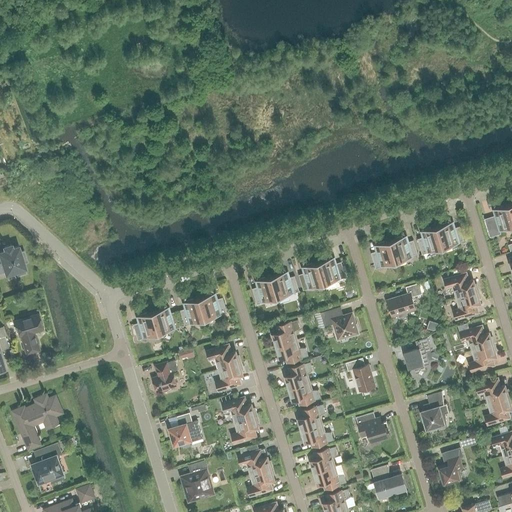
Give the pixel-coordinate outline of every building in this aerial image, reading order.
[(489,217),(494,233),(511,227),(511,215),(509,204),(497,208),(499,214),(489,217)] [(450,229),(448,223),(437,226),(443,248),(464,242),(460,226),(450,229)] [(443,248),(437,226),(425,230),(427,236),(417,239),(422,254),(443,248)] [(402,237),(390,240),(397,262),(418,255),(413,240),(404,243),(402,237)] [(380,250),(371,253),(375,268),(397,262),(390,240),(378,244),(380,250)] [(0,271),(4,270),(6,275),(16,271),(17,275),(25,273),(24,269),(25,268),(24,263),(27,262),(24,251),(20,252),(18,246),(12,248),(11,245),(3,247),(5,251),(0,252),(0,271)] [(331,265),(330,258),(318,262),(324,284),(346,277),(341,262),(331,265)] [(324,284),(318,262),(306,265),(308,272),(298,274),(303,290),(324,284)] [(283,272),(271,276),(278,298),(299,291),(294,276),(285,278),(283,272)] [(453,286),(456,297),(478,290),(476,284),(475,284),(473,279),(467,281),(465,273),(466,273),(444,279),(446,288),(453,286)] [(278,298),(271,276),(260,279),(261,285),(252,288),(257,304),(278,298)] [(407,293),(387,299),(392,316),(398,314),(399,317),(406,315),(406,311),(415,309),(411,297),(422,294),(419,283),(405,287),(407,293)] [(478,290),(456,297),(459,308),(453,310),(455,319),(478,312),(477,312),(476,312),(474,304),(480,303),(479,298),(480,297),(478,290)] [(211,294),(199,298),(206,319),(227,313),(222,297),(213,300),(211,294)] [(199,298),(187,301),(189,307),(180,310),(184,326),(206,319),(199,298)] [(164,308),(153,312),(159,333),(180,327),(176,311),(166,314),(164,308)] [(360,334),(356,323),(354,323),(351,314),(337,318),(334,308),(320,312),(324,326),(334,323),(339,337),(348,334),(349,337),(360,334)] [(153,312),(141,315),(143,321),(133,324),(138,340),(159,333),(153,312)] [(38,314),(15,321),(19,337),(21,336),(26,354),(39,350),(35,336),(34,336),(33,332),(42,330),(38,314)] [(305,315),(299,317),(301,324),(307,321),(305,315)] [(300,328),(297,319),(274,326),(276,333),(275,333),(276,337),(273,338),(276,345),(296,339),(296,337),(295,337),(294,331),(300,328)] [(472,350),(494,343),(492,336),(490,337),(489,332),(483,334),(481,326),(482,326),(482,325),(459,332),(462,341),(469,339),(472,350)] [(0,370),(6,369),(0,350),(9,347),(2,326),(0,326),(0,370)] [(427,337),(415,341),(417,348),(403,352),(408,367),(413,366),(415,373),(418,372),(421,374),(423,371),(426,370),(424,365),(429,363),(426,352),(431,350),(427,337)] [(297,342),(296,339),(276,345),(278,353),(280,353),(282,357),(287,355),(289,361),(287,361),(287,362),(308,356),(306,347),(299,347),(297,342)] [(494,343),(472,350),(475,361),(469,363),(471,372),(494,365),(493,364),(492,365),(490,357),(496,355),(494,350),(496,350),(494,343)] [(239,355),(237,356),(236,351),(230,352),(227,345),(228,345),(228,344),(206,351),(209,359),(215,357),(219,369),(241,362),(239,355)] [(192,349),(179,353),(181,358),(193,354),(192,349)] [(365,365),(363,357),(345,363),(348,371),(353,369),(359,391),(375,386),(369,364),(365,365)] [(167,362),(167,361),(154,365),(157,372),(158,373),(159,376),(152,378),(156,391),(160,390),(160,391),(162,392),(168,390),(169,388),(177,385),(173,372),(178,370),(175,360),(167,362)] [(291,368),(293,374),(287,375),(288,379),(286,380),(288,388),(309,382),(308,379),(306,373),(312,370),(310,361),(289,368),(289,369),(291,368)] [(241,369),(243,369),(241,362),(219,369),(222,380),(215,382),(218,390),(240,384),(240,383),(239,383),(237,376),(243,374),(241,369)] [(488,402),(510,396),(508,389),(506,389),(505,384),(499,386),(496,379),(498,378),(497,378),(475,384),(478,393),(484,391),(488,402)] [(302,403),(299,404),(321,398),(318,389),(311,390),(310,384),(309,382),(288,388),(291,395),(293,395),(294,399),(300,397),(302,403)] [(444,404),(442,390),(442,391),(427,395),(430,405),(425,407),(426,410),(421,411),(426,429),(436,426),(437,428),(436,428),(436,429),(446,426),(445,413),(448,412),(448,413),(449,412),(446,403),(446,404),(444,404)] [(24,406),(13,411),(25,441),(29,450),(40,445),(37,436),(30,421),(35,418),(36,419),(38,421),(41,421),(44,420),(46,424),(47,428),(59,424),(57,420),(55,415),(59,414),(61,411),(61,409),(55,395),(48,398),(46,394),(44,395),(42,394),(38,396),(37,398),(35,399),(37,403),(36,403),(34,403),(31,404),(30,406),(29,406),(30,408),(25,409),(24,406)] [(511,402),(510,396),(488,402),(491,414),(485,416),(487,424),(509,418),(509,417),(508,417),(506,410),(511,408),(510,403),(511,402)] [(225,412),(231,410),(234,421),(257,414),(255,408),(253,408),(251,403),(245,405),(243,398),(244,397),(222,403),(225,412)] [(338,397),(332,399),(334,407),(340,405),(338,397)] [(301,430),(322,424),(321,421),(319,416),(325,412),(323,404),(301,410),(301,411),(304,410),(305,416),(300,417),(301,421),(299,422),(301,430)] [(373,411),(356,417),(358,423),(361,436),(368,434),(371,445),(380,443),(379,439),(391,436),(386,421),(380,423),(378,417),(375,418),(373,411)] [(169,428),(176,449),(175,444),(190,440),(191,442),(203,438),(197,420),(192,421),(189,412),(177,416),(176,416),(179,425),(169,428)] [(257,414),(234,421),(238,432),(231,434),(234,443),(256,436),(255,436),(253,429),(259,427),(257,422),(259,421),(257,414)] [(314,445),(312,446),(334,440),(331,431),(324,432),(323,426),(322,424),(301,430),(303,438),(306,437),(307,441),(312,439),(314,445)] [(504,455),(511,452),(511,430),(491,437),(494,446),(500,444),(504,455)] [(476,443),(474,436),(460,440),(462,447),(476,443)] [(34,470),(39,482),(51,478),(52,482),(63,478),(62,474),(63,473),(57,455),(61,453),(57,442),(51,445),(53,450),(39,456),(40,460),(34,463),(36,467),(34,470)] [(269,461),(267,456),(265,448),(259,450),(257,444),(245,448),(245,447),(239,448),(241,455),(238,456),(240,465),(247,463),(250,474),(273,467),(271,460),(269,461)] [(334,463),(333,463),(332,458),(338,454),(335,446),(314,452),(314,453),(316,452),(318,458),(313,459),(314,464),(311,464),(314,472),(334,466),(334,463)] [(446,465),(445,464),(438,467),(443,485),(458,480),(460,476),(458,469),(463,467),(459,457),(463,456),(460,448),(445,452),(448,462),(447,464),(446,465)] [(511,452),(504,455),(507,466),(500,468),(503,477),(511,474),(511,452)] [(204,460),(189,465),(191,473),(182,476),(189,500),(213,493),(206,470),(207,469),(204,460)] [(388,478),(389,461),(388,461),(388,464),(371,469),(375,482),(366,485),(368,490),(377,488),(380,499),(388,496),(388,492),(392,492),(392,493),(405,488),(408,497),(408,496),(401,473),(392,476),(392,478),(388,478)] [(316,480),(318,479),(320,483),(325,481),(327,487),(325,488),(346,482),(344,474),(337,474),(335,468),(334,466),(314,472),(316,480)] [(275,474),(273,467),(250,474),(254,485),(247,487),(250,496),(272,489),(272,488),(271,489),(268,481),(274,480),(273,474),(275,474)] [(362,473),(355,475),(358,482),(364,480),(362,473)] [(89,484),(77,489),(80,495),(92,491),(89,484)] [(329,494),(331,500),(325,502),(326,506),(324,506),(325,511),(333,511),(347,508),(346,505),(344,500),(350,496),(348,488),(327,494),(327,495),(329,494)] [(511,491),(497,496),(500,506),(511,502),(511,491)] [(463,511),(479,511),(492,508),(489,499),(462,507),(462,508),(463,511)] [(46,509),(45,511),(89,511),(88,511),(81,511),(78,509),(76,510),(72,501),(70,500),(46,509)] [(277,510),(275,503),(276,503),(276,502),(254,509),(254,511),(284,511),(283,509),(277,510)]
